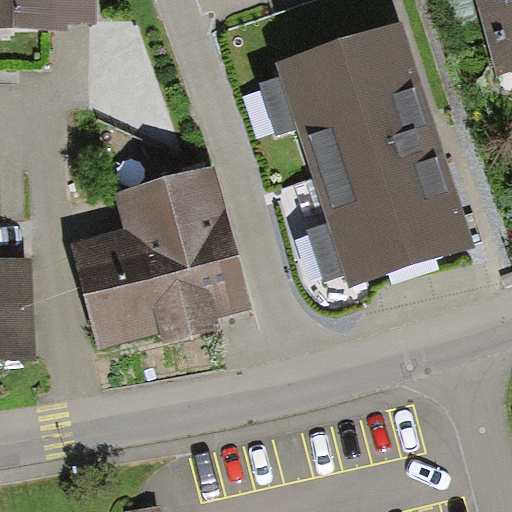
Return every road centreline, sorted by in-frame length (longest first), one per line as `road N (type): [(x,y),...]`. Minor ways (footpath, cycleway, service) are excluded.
road 1 (residential): [(464,337),(303,381),(0,440)]
road 2 (residential): [(464,337),(510,511)]
